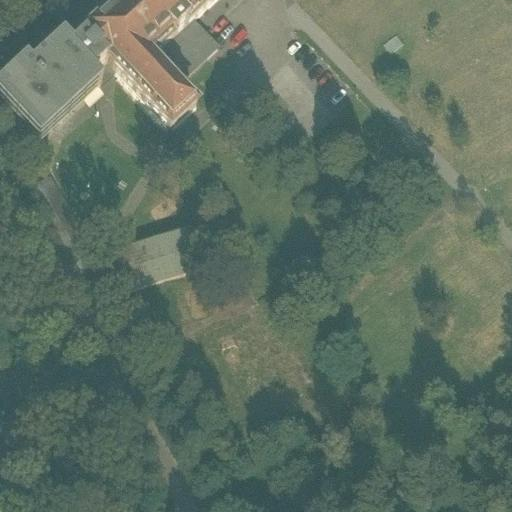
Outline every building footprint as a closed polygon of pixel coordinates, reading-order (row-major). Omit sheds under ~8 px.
[(195,108),(175,86),(149,58),(185,24),(191,19),(211,0),(115,0),(81,32),(86,37),(69,52),(61,44),(26,76),(23,73),(0,94),(0,103),(36,143),(98,86),(93,81),(108,67),(169,132),(195,108)] [(60,18),(66,24),(84,7),(78,1),(60,18)] [(197,36),(185,24),(149,58),(175,86),(217,47),(202,31),(197,36)] [(104,272),(98,262),(52,185),(33,196),(79,273),(85,284),(104,272)] [(110,254),(124,296),(204,271),(191,229),(110,254)]
